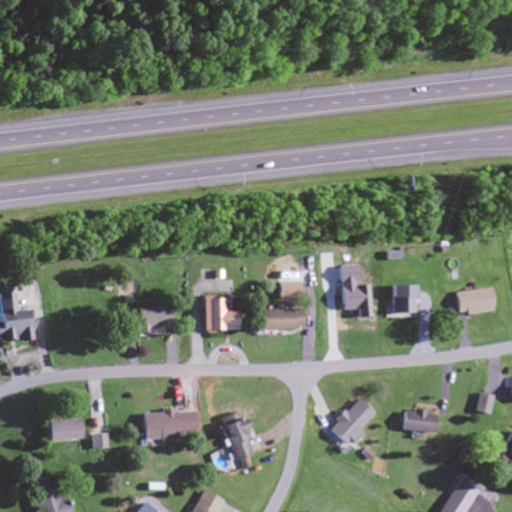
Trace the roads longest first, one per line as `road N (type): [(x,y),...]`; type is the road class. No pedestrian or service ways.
road 1 (residential): [(511,346),(300,369),(59,376),(0,395)]
road 2 (motorway): [(511,82),(0,140)]
road 3 (motorway): [(0,196),(488,142)]
road 4 (residential): [(300,369),(291,460),(269,511)]
